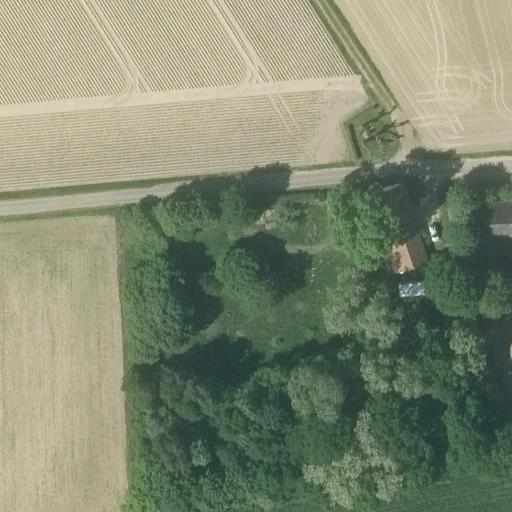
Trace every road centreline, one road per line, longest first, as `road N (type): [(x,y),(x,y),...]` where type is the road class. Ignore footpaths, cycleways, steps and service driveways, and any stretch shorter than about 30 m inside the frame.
road 1 (unclassified): [(0,213),(511,165)]
road 2 (track): [(416,173),(312,0)]
